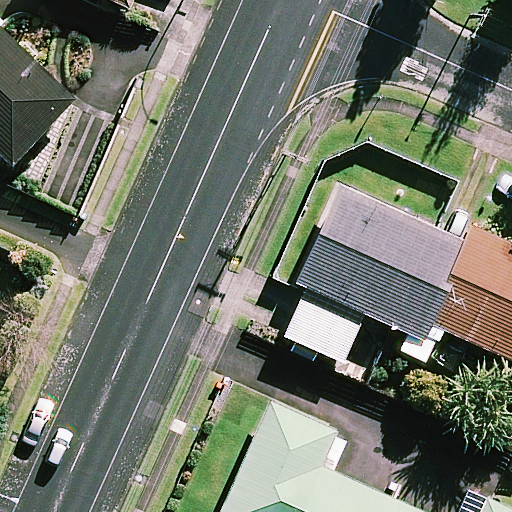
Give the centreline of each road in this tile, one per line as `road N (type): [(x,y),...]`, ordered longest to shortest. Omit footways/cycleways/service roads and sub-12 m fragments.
road 1 (secondary): [(284,0),(55,511)]
road 2 (residential): [(511,88),(292,0)]
road 3 (unknown): [(159,279),(0,209)]
